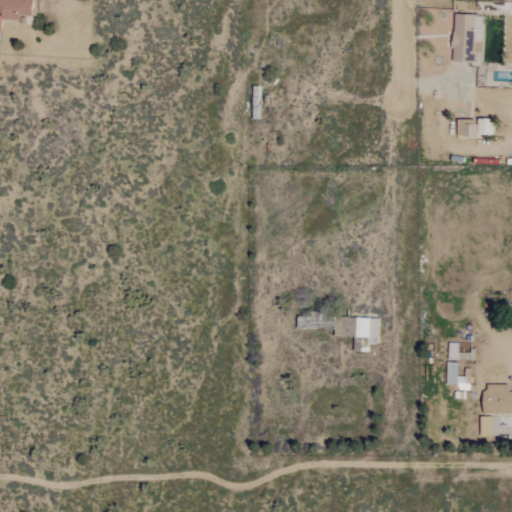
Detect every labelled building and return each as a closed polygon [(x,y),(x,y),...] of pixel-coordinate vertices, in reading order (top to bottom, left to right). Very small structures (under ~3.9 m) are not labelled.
[(0,0),(0,19),(20,21),(21,15),(31,16),(31,0),(0,0)] [(475,62),(475,51),(481,51),(482,17),(452,17),(451,61),(475,62)] [(491,135),(490,118),(476,119),(476,124),(459,124),(459,136),(491,135)] [(378,318),(342,317),(341,336),(377,338),(378,318)] [(458,363),(446,362),(445,384),(457,384),(458,363)] [(511,391),(507,391),(507,384),(482,385),(482,414),(511,413),(511,391)] [(479,436),(491,436),(491,417),(479,417),(479,436)]
